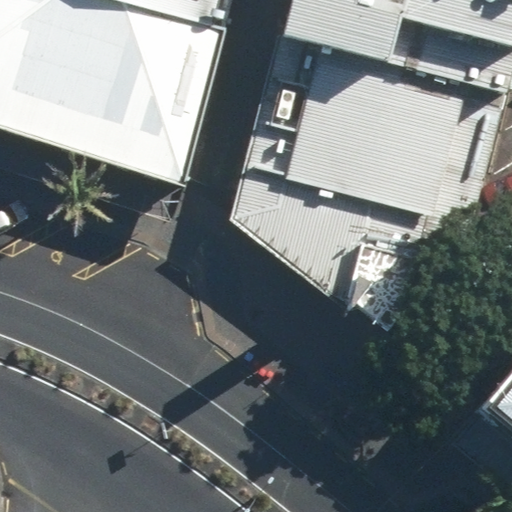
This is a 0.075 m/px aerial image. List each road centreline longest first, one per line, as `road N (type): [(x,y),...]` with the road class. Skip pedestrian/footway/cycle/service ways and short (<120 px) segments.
road 1 (tertiary): [(0,292),(55,311),(187,384),(349,511)]
road 2 (tertiary): [(144,485),(0,400)]
